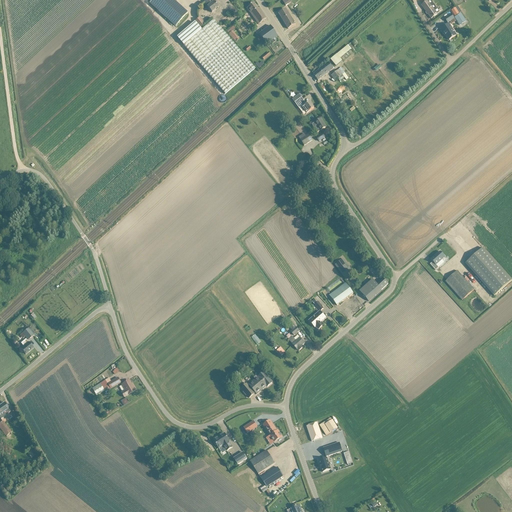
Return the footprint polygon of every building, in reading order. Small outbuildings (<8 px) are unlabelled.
[(152,0),(149,4),(157,11),(175,27),(188,13),(172,0),(152,0)] [(211,0),(207,0),(206,1),(204,3),(208,7),(207,8),(212,13),(218,7),(214,2),(213,2),(211,0)] [(436,8),(430,0),(429,0),(422,6),(431,19),(435,16),(437,15),(434,10),(436,8)] [(247,8),(250,12),(259,25),(267,19),(259,9),(258,9),(254,3),(247,8)] [(456,8),(451,11),(455,17),(459,14),(456,8)] [(286,10),(283,12),(279,14),(288,29),(296,25),(286,10)] [(448,23),(454,19),(451,15),(445,19),(448,23)] [(461,15),(455,19),(460,26),(466,22),(461,15)] [(195,22),(200,28),(205,24),(200,18),(195,22)] [(194,23),(176,38),(225,95),(255,69),(213,19),(200,30),(194,23)] [(449,24),(445,27),(441,30),(444,34),(444,33),(449,40),(456,36),(449,24)] [(271,26),(267,29),(259,34),(267,45),(278,36),(271,26)] [(233,27),(226,33),(235,43),(239,39),(232,31),(235,29),(233,27)] [(340,65),(346,59),(344,57),(356,48),(352,44),(334,58),(340,65)] [(320,70),(317,72),(313,75),(316,78),(315,78),(316,79),(318,81),(322,78),(333,69),(328,63),(319,70),(320,70)] [(339,70),(335,73),(331,76),(335,81),(339,78),(343,75),(339,70)] [(348,95),(344,97),(349,106),(353,103),(348,95)] [(299,96),(293,100),(295,103),(300,110),(302,108),(306,114),(314,108),(310,102),(307,105),(304,101),(302,98),(301,98),(299,96)] [(321,119),(317,122),(312,125),(314,128),(317,126),(320,131),(326,127),(321,119)] [(313,141),(309,135),(306,136),(304,134),(299,138),(304,146),(313,141)] [(511,280),(483,248),(465,264),(494,297),(511,280)] [(445,258),(440,252),(431,260),(433,262),(430,265),(436,271),(439,268),(436,265),(445,258)] [(353,274),(343,260),(336,265),(345,279),(353,274)] [(462,301),(474,290),(458,271),(445,282),(462,301)] [(383,278),(379,282),(376,284),(373,280),(360,292),(369,302),(388,284),(383,278)] [(353,294),(350,290),(346,283),(329,296),(334,302),(337,306),(353,294)] [(321,313),(310,322),(315,328),(316,327),(318,330),(321,327),(319,325),(320,323),(321,324),(321,323),(326,318),(321,313)] [(291,331),(291,332),(294,336),(299,331),(292,322),(290,320),(286,323),(292,331),(291,331)] [(34,336),(31,332),(28,329),(23,334),(28,340),(34,336)] [(298,350),(299,351),(302,348),(301,347),(305,344),(298,336),(294,339),(292,337),(288,340),(292,344),(297,350),(298,350)] [(33,348),(30,345),(26,339),(21,344),(24,347),(21,349),(26,355),(33,348)] [(281,347),(277,351),(281,356),(285,353),(281,347)] [(269,379),(265,375),(263,373),(259,377),(249,385),(248,386),(247,384),(241,389),(249,398),(255,393),(257,395),(267,386),(267,387),(272,383),(269,379)] [(100,384),(92,389),(94,392),(96,396),(104,391),(105,393),(116,386),(121,383),(118,378),(113,381),(111,382),(109,378),(100,384)] [(122,386),(119,387),(122,392),(121,393),(124,398),(132,393),(136,390),(134,386),(133,387),(131,384),(129,380),(125,383),(121,385),(122,386)] [(9,409),(7,407),(4,403),(0,405),(0,418),(0,419),(4,416),(2,413),(6,411),(8,414),(11,412),(9,409)] [(338,429),(331,418),(320,426),(326,436),(338,429)] [(0,428),(6,436),(11,432),(3,421),(0,423),(0,428)] [(263,425),(266,429),(270,436),(274,443),(282,438),(278,431),(277,431),(270,421),(263,425)] [(248,434),(257,428),(254,422),(244,428),(248,434)] [(322,438),(317,423),(307,426),(312,442),(322,438)] [(225,434),(214,441),(214,443),(215,445),(217,445),(219,449),(223,446),(227,451),(233,448),(229,442),(230,442),(225,434)] [(339,443),(323,449),(326,457),(342,452),(339,443)] [(33,450),(28,453),(31,458),(36,455),(33,450)] [(267,451),(263,454),(250,462),(258,474),(275,463),(267,451)] [(247,459),(243,452),(234,459),(238,465),(247,459)] [(354,452),(346,457),(352,465),(359,460),(354,452)] [(327,458),(319,461),(320,465),(321,469),(322,469),(323,473),(331,470),(327,458)] [(340,463),(345,471),(350,468),(344,459),(340,463)] [(278,468),(274,470),(261,479),(267,488),(284,477),(278,468)] [(330,475),(332,480),(340,476),(337,471),(330,475)]
